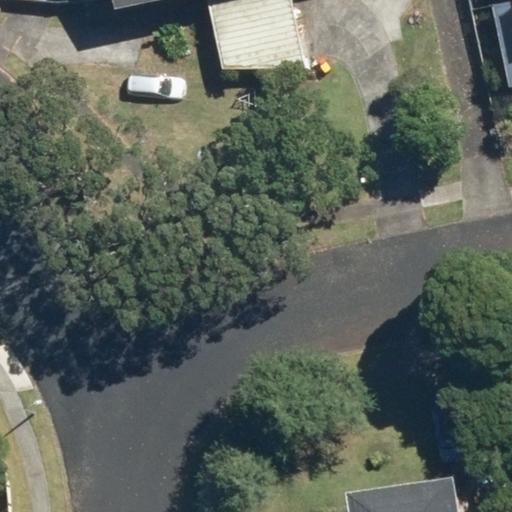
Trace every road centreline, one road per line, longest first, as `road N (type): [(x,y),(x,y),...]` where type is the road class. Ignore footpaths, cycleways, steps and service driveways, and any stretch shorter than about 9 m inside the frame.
road 1 (residential): [(138,385),(168,356),(222,326),(511,261)]
road 2 (residential): [(138,385),(0,242)]
road 3 (residential): [(123,511),(125,438),(138,385)]
